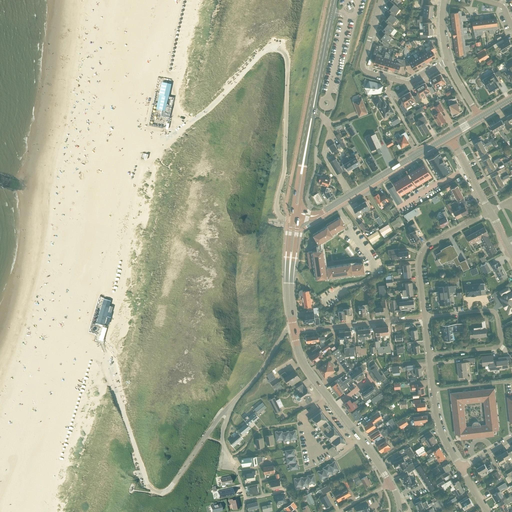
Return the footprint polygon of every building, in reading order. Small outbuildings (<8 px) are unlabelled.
[(391,8),(388,11),(388,12),(394,16),(400,9),(389,0),(388,1),(388,2),(387,2),(387,3),(387,4),(387,5),(388,5),(388,6),(391,8)] [(424,7),(423,11),(433,11),(434,8),(433,8),(433,6),(427,5),(428,2),(421,1),(421,5),(421,7),(424,7)] [(388,12),(388,11),(386,10),(385,11),(385,12),(384,12),(384,13),(384,14),(385,14),(385,15),(385,16),(388,18),(385,21),(391,26),(397,19),(394,16),(388,12)] [(432,16),(434,16),(433,11),(423,11),(423,16),(420,16),(420,20),(426,20),(426,17),(432,17),(432,16)] [(451,14),(452,20),(466,18),(466,16),(466,15),(462,16),(461,12),(461,11),(460,11),(459,11),(458,12),(458,13),(451,14)] [(469,15),(466,16),(466,18),(452,20),(452,26),(463,24),(462,21),(468,20),(468,18),(470,18),(469,15)] [(391,26),(385,21),(383,19),(382,21),(382,22),(381,22),(381,23),(382,24),(382,25),(383,25),(385,27),(382,31),(388,36),(388,35),(394,28),(391,26)] [(426,23),(426,20),(420,20),(417,20),(417,23),(420,23),(423,23),(423,29),(433,28),(433,25),(432,25),(432,22),(426,23)] [(432,33),(434,32),(433,28),(423,29),(421,29),(421,32),(420,33),(420,38),(426,38),(426,34),(433,34),(432,33)] [(385,45),(391,38),(388,35),(388,36),(382,31),(380,29),(379,30),(379,31),(379,32),(379,33),(379,34),(380,35),(382,37),(379,41),(385,45)] [(495,48),(499,46),(503,53),(511,47),(511,45),(509,40),(502,44),(500,41),(493,45),(495,48)] [(430,46),(425,49),(427,51),(432,60),(435,59),(435,57),(436,57),(433,51),(436,50),(432,43),(429,44),(430,46)] [(456,55),(456,56),(463,55),(463,56),(464,56),(465,56),(466,56),(466,55),(467,55),(467,54),(466,51),(470,50),(470,48),(455,49),(456,55)] [(382,55),(377,54),(378,51),(374,50),(372,58),(375,59),(373,65),(375,65),(375,67),(379,67),(381,57),(382,55)] [(429,61),(429,62),(432,60),(427,51),(424,53),(422,50),(421,51),(427,62),(429,61)] [(426,63),(427,62),(421,51),(419,52),(421,55),(418,57),(423,65),(426,64),(426,63)] [(486,52),(477,57),(480,62),(489,57),(486,52)] [(384,58),(381,57),(379,67),(382,68),(382,67),(384,68),(387,55),(385,55),(384,58)] [(412,56),(412,57),(414,59),(419,67),(420,66),(420,67),(423,65),(418,57),(416,58),(414,55),(412,56)] [(391,70),(392,70),(393,70),(396,61),(397,58),(392,57),(391,60),(388,70),(391,70)] [(407,66),(410,64),(414,70),(419,67),(414,59),(412,57),(408,59),(405,59),(406,66),(407,66)] [(401,63),(396,61),(393,70),(398,72),(400,65),(404,66),(406,66),(405,59),(402,60),(401,63)] [(485,83),(484,84),(486,86),(490,93),(499,87),(497,84),(496,83),(499,81),(494,73),(494,74),(488,78),(489,80),(485,83)] [(435,76),(441,85),(442,88),(450,83),(447,78),(444,79),(441,74),(439,75),(438,74),(435,76)] [(436,88),(441,85),(435,76),(432,78),(433,79),(431,80),(434,85),(431,87),(435,92),(437,91),(436,88)] [(168,79),(161,78),(157,94),(161,95),(156,118),(169,121),(173,103),(165,101),(168,89),(166,89),(168,79)] [(365,87),(367,94),(374,94),(380,93),(383,86),(375,83),(369,81),(365,87)] [(423,84),(420,85),(425,94),(430,92),(432,94),(435,92),(431,87),(429,88),(425,83),(423,84)] [(419,94),(416,96),(419,101),(422,100),(421,97),(425,94),(420,85),(417,87),(417,88),(415,89),(419,94)] [(415,101),(416,103),(419,101),(416,96),(413,97),(410,92),(408,93),(405,94),(410,103),(415,101)] [(411,106),(410,103),(405,94),(402,96),(402,97),(400,98),(403,103),(400,106),(404,113),(408,111),(407,108),(411,106)] [(391,108),(390,108),(389,106),(388,107),(385,103),(385,102),(384,102),(383,102),(382,103),(379,98),(373,102),(376,107),(377,106),(382,114),(383,114),(385,117),(388,115),(389,115),(392,113),(393,113),(393,112),(393,111),(391,108)] [(456,98),(448,100),(451,110),(450,111),(453,116),(453,117),(454,116),(463,111),(459,106),(458,106),(456,98)] [(354,102),(359,116),(367,113),(362,99),(354,102)] [(433,116),(434,116),(439,125),(446,121),(440,112),(443,110),(440,104),(434,107),(435,108),(438,113),(433,116)] [(422,124),(418,127),(423,135),(429,131),(425,124),(428,122),(424,116),(419,119),(422,124)] [(510,128),(505,121),(503,123),(501,120),(496,123),(499,129),(499,130),(500,131),(502,130),(502,131),(503,130),(502,128),(505,126),(507,130),(510,128)] [(499,129),(496,123),(490,127),(494,133),(499,130),(499,129)] [(350,126),(346,128),(351,136),(355,134),(350,126)] [(399,148),(401,147),(401,148),(409,143),(406,140),(409,138),(405,132),(400,136),(401,137),(397,140),(399,144),(397,145),(399,148)] [(338,134),(335,135),(343,148),(345,147),(338,134)] [(376,135),(368,139),(373,150),(381,147),(376,135)] [(481,141),(475,144),(478,150),(484,146),(486,146),(485,144),(484,142),(482,143),(481,141)] [(334,143),(328,147),(332,153),(335,151),(337,154),(340,152),(338,149),(334,143)] [(484,146),(478,150),(481,155),(487,152),(485,149),(487,148),(486,147),(486,146),(484,146)] [(353,156),(350,156),(348,157),(355,168),(361,164),(357,159),(360,157),(357,153),(354,154),(356,157),(354,158),(353,156)] [(439,153),(434,157),(437,161),(442,158),(439,153)] [(342,163),(343,165),(344,164),(346,167),(348,172),(355,168),(348,157),(347,156),(346,157),(342,163)] [(434,157),(428,160),(431,165),(437,161),(434,157)] [(344,164),(343,165),(341,166),(336,158),(329,162),(337,175),(343,171),(342,169),(346,167),(344,164)] [(442,158),(437,161),(440,166),(445,163),(442,158)] [(493,163),(490,158),(484,161),(487,166),(493,163)] [(372,163),(369,165),(373,171),(378,168),(374,162),(372,159),(370,160),(372,163)] [(437,161),(431,165),(434,170),(440,166),(437,161)] [(496,169),(494,165),(496,164),(495,163),(494,162),(493,163),(487,166),(490,172),(496,169)] [(424,165),(420,168),(423,174),(428,171),(424,165)] [(440,166),(434,170),(437,174),(442,171),(440,166)] [(448,167),(442,171),(445,176),(451,172),(448,167)] [(420,168),(415,171),(418,177),(423,174),(420,168)] [(415,171),(410,174),(414,180),(418,177),(415,171)] [(428,171),(423,174),(426,180),(431,177),(428,171)] [(442,171),(437,174),(440,179),(445,176),(442,171)] [(423,174),(418,177),(422,182),(426,180),(423,174)] [(504,179),(503,177),(502,176),(500,177),(499,174),(493,177),(496,183),(504,179)] [(408,175),(403,178),(407,184),(411,181),(408,175)] [(320,176),(318,184),(321,185),(325,186),(324,192),(327,198),(331,196),(329,192),(329,189),(328,188),(328,187),(330,179),(320,176)] [(418,177),(414,180),(417,185),(422,182),(418,177)] [(403,178),(399,181),(402,187),(407,184),(403,178)] [(505,185),(503,182),(505,181),(504,180),(504,179),(496,183),(499,189),(505,185)] [(399,181),(394,184),(397,190),(402,187),(399,181)] [(411,181),(407,184),(410,190),(415,187),(411,181)] [(407,184),(402,187),(405,192),(410,190),(407,184)] [(449,184),(441,189),(443,193),(451,188),(449,184)] [(453,192),(451,193),(452,194),(453,196),(461,191),(458,186),(452,189),(453,192)] [(402,187),(397,190),(401,195),(405,192),(402,187)] [(452,196),(453,199),(456,198),(458,200),(463,197),(464,197),(461,191),(453,196),(452,196)] [(318,192),(313,196),(318,204),(323,201),(318,192)] [(377,193),(373,195),(374,196),(374,197),(380,207),(388,202),(384,195),(380,197),(378,194),(377,193)] [(437,195),(431,199),(434,204),(440,200),(437,195)] [(463,197),(458,200),(460,206),(462,208),(465,206),(466,208),(468,207),(463,197)] [(365,202),(359,205),(363,212),(369,208),(365,202)] [(360,214),(363,212),(359,205),(353,209),(359,218),(362,216),(360,214)] [(466,208),(465,206),(462,208),(460,206),(458,207),(459,207),(456,209),(457,211),(454,212),(457,218),(468,212),(466,208)] [(416,208),(410,211),(413,217),(419,213),(416,208)] [(410,211),(403,215),(405,218),(406,217),(408,220),(413,217),(410,211)] [(443,217),(438,219),(439,221),(442,226),(449,223),(446,218),(449,216),(446,211),(441,213),(443,217)] [(326,268),(325,261),(323,250),(322,243),(333,236),(333,235),(346,226),(340,216),(326,225),(327,226),(313,234),(319,244),(314,247),(315,251),(312,251),(308,252),(310,268),(314,268),(316,280),(329,278),(329,279),(352,274),(353,277),(365,275),(364,263),(352,265),(351,264),(326,268)] [(397,219),(391,223),(395,230),(402,225),(401,224),(403,222),(399,216),(396,218),(397,219)] [(412,237),(409,238),(412,243),(419,238),(415,231),(418,229),(415,223),(409,226),(413,232),(410,233),(412,237)] [(388,225),(379,230),(382,235),(391,230),(388,225)] [(467,236),(471,244),(481,239),(487,249),(485,250),(488,256),(497,251),(494,246),(493,246),(488,236),(489,236),(485,227),(467,236)] [(377,232),(368,237),(371,242),(380,237),(377,232)] [(445,250),(437,254),(442,264),(447,261),(448,263),(454,260),(457,266),(460,265),(464,271),(469,268),(465,260),(460,263),(456,256),(458,255),(453,246),(451,247),(451,245),(444,249),(445,250)] [(399,252),(398,249),(388,250),(388,256),(392,256),(392,260),(409,258),(408,251),(399,252)] [(487,263),(481,266),(482,268),(484,271),(484,272),(490,269),(487,263)] [(493,269),(494,269),(501,280),(507,277),(501,265),(499,266),(497,263),(492,266),(493,269)] [(466,286),(467,295),(472,295),(475,295),(476,295),(480,294),(480,291),(485,290),(484,283),(475,284),(475,285),(466,286)] [(446,287),(438,288),(440,305),(450,304),(449,298),(448,298),(447,292),(448,291),(449,293),(455,292),(455,288),(457,288),(457,286),(455,286),(446,287)] [(508,287),(500,292),(502,297),(501,298),(503,303),(502,304),(505,309),(506,308),(509,313),(511,312),(511,311),(511,292),(511,293),(508,287)] [(413,288),(400,290),(398,290),(399,293),(403,293),(403,296),(402,296),(402,299),(409,298),(408,295),(413,295),(413,288)] [(303,298),(303,300),(304,302),(305,308),(311,307),(309,291),(303,292),(302,290),(301,290),(300,291),(299,291),(299,293),(299,294),(299,296),(303,295),(303,298)] [(414,300),(405,301),(405,299),(401,299),(401,300),(392,301),(393,312),(401,311),(400,308),(407,307),(408,310),(415,309),(414,300)] [(110,302),(102,300),(95,325),(102,327),(105,318),(109,320),(111,315),(110,315),(112,308),(108,308),(110,302)] [(384,313),(383,307),(386,307),(385,301),(381,301),(381,307),(376,308),(377,314),(384,313)] [(359,312),(358,312),(358,316),(360,315),(360,316),(366,315),(365,309),(368,309),(368,305),(363,305),(363,308),(359,309),(359,312)] [(346,319),(346,314),(350,313),(350,310),(344,310),(344,311),(339,312),(340,320),(346,319)] [(306,319),(303,319),(304,323),(309,323),(309,324),(313,323),(313,322),(315,322),(316,325),(320,324),(319,317),(315,318),(314,313),(305,315),(306,319)] [(483,336),(487,336),(485,320),(482,321),(483,327),(474,328),(474,330),(470,331),(470,330),(471,338),(477,337),(477,336),(483,335),(483,336)] [(413,324),(405,325),(405,328),(410,328),(410,330),(411,330),(412,339),(418,338),(417,329),(414,330),(413,324)] [(462,324),(443,326),(444,341),(455,340),(454,332),(458,332),(463,332),(463,330),(462,324)] [(339,335),(337,336),(337,339),(339,339),(340,339),(340,344),(344,343),(344,344),(346,344),(345,332),(339,333),(339,335)] [(378,341),(376,342),(377,349),(378,349),(378,353),(385,352),(384,346),(380,347),(380,341),(379,341),(379,340),(381,340),(381,338),(380,338),(380,335),(377,336),(378,341)] [(407,349),(411,348),(411,354),(414,353),(420,353),(419,345),(414,346),(413,343),(407,344),(407,349)] [(362,345),(356,346),(357,353),(358,353),(359,355),(367,354),(366,347),(362,348),(362,345)] [(312,362),(313,362),(314,363),(323,357),(321,355),(323,353),(328,349),(326,347),(322,350),(321,350),(320,351),(319,351),(317,353),(316,352),(309,356),(311,359),(311,360),(311,361),(312,362)] [(339,349),(332,353),(347,373),(353,369),(339,349)] [(481,356),(482,366),(490,366),(491,370),(504,369),(504,368),(508,368),(507,363),(510,363),(510,357),(499,358),(499,359),(493,360),(493,355),(481,356)] [(464,359),(464,362),(458,363),(459,377),(468,376),(466,362),(475,361),(475,357),(464,359)] [(329,361),(318,369),(325,378),(335,371),(333,368),(334,368),(329,361)] [(372,369),(370,371),(371,373),(374,376),(379,373),(377,370),(379,368),(376,364),(371,367),(372,369)] [(423,375),(422,369),(422,367),(416,368),(416,364),(409,365),(409,366),(406,366),(407,371),(410,370),(412,370),(412,376),(423,375)] [(359,370),(356,372),(360,377),(363,374),(365,373),(363,371),(365,369),(362,365),(358,368),(359,370)] [(284,378),(287,382),(289,381),(292,385),(301,379),(295,371),(288,376),(285,372),(280,375),(282,379),(284,378)] [(272,372),(267,376),(269,379),(268,380),(269,382),(276,378),(272,372)] [(348,375),(347,375),(352,381),(354,380),(356,379),(360,377),(356,372),(353,374),(352,372),(348,375)] [(379,373),(374,376),(376,380),(377,381),(380,380),(381,382),(386,378),(383,374),(381,376),(379,373)] [(335,392),(345,385),(347,383),(350,381),(348,378),(343,382),(342,380),(341,380),(340,378),(333,382),(335,385),(331,387),(335,392)] [(279,382),(274,385),(275,385),(272,386),(274,389),(276,387),(278,390),(283,388),(279,382)] [(347,383),(345,385),(335,392),(338,396),(344,392),(343,391),(349,386),(347,383)] [(296,395),(295,397),(297,399),(298,401),(300,402),(302,400),(302,401),(304,399),(307,403),(312,400),(309,395),(311,394),(309,391),(307,388),(305,389),(302,384),(296,388),(299,392),(297,394),(298,394),(296,395)] [(418,384),(412,385),(412,389),(415,389),(416,391),(417,392),(418,392),(419,394),(425,394),(424,386),(418,387),(418,384)] [(371,386),(367,389),(371,394),(374,392),(375,394),(380,391),(376,386),(374,387),(373,385),(371,386)] [(364,395),(362,396),(365,401),(369,398),(368,396),(371,394),(367,389),(364,391),(362,393),(364,395)] [(488,437),(488,435),(494,435),(493,431),(497,430),(497,426),(498,426),(498,420),(496,420),(495,413),(497,413),(496,406),(495,406),(494,399),(495,399),(495,392),(493,393),(493,389),(486,389),(486,391),(469,393),(469,391),(452,393),(452,397),(451,397),(452,404),(453,404),(454,411),(452,411),(453,417),(454,417),(455,424),(454,424),(455,431),(456,431),(456,435),(460,434),(461,438),(467,437),(467,439),(475,438),(476,437),(479,437),(480,437),(488,437)] [(382,392),(371,400),(374,404),(385,396),(382,392)] [(274,398),(269,400),(276,414),(281,411),(274,398)] [(413,400),(413,401),(414,405),(417,404),(418,410),(426,409),(425,402),(421,403),(421,399),(413,400)] [(350,400),(344,404),(350,411),(355,407),(357,406),(354,402),(352,403),(350,400)] [(254,409),(256,411),(255,413),(257,416),(267,407),(262,402),(254,409)] [(361,416),(359,413),(364,409),(362,405),(351,413),(356,420),(361,416)] [(321,409),(319,410),(308,418),(310,421),(311,419),(324,435),(325,434),(333,446),(329,450),(332,457),(339,453),(337,450),(346,443),(333,427),(332,428),(321,413),(322,411),(321,409)] [(259,418),(257,416),(255,413),(247,420),(249,422),(247,423),(249,426),(259,418)] [(376,427),(373,423),(382,417),(380,413),(373,418),(374,419),(368,423),(368,424),(365,426),(368,432),(376,427)] [(412,420),(411,421),(411,423),(412,424),(414,424),(415,425),(423,424),(423,422),(428,422),(427,415),(421,416),(420,413),(412,414),(412,418),(414,417),(414,420),(412,420)] [(392,418),(388,421),(390,426),(393,430),(397,427),(392,418)] [(407,423),(405,419),(398,423),(400,427),(407,423)] [(239,430),(241,432),(239,434),(241,436),(243,435),(251,428),(249,426),(247,423),(239,430)] [(381,429),(379,430),(379,431),(382,435),(383,437),(387,435),(393,430),(390,426),(384,430),(384,429),(383,429),(382,430),(381,429)] [(293,431),(289,432),(291,440),(297,439),(296,431),(296,429),(293,430),(293,431)] [(382,435),(379,431),(379,430),(378,429),(370,435),(374,440),(382,435)] [(276,441),(283,440),(284,440),(282,433),(283,433),(283,431),(278,432),(277,431),(275,431),(275,432),(276,441)] [(291,440),(289,432),(289,431),(287,431),(287,432),(283,433),(282,433),(284,440),(283,440),(283,442),(291,440)] [(233,442),(231,444),(233,447),(235,445),(243,439),(241,436),(239,434),(231,440),(233,442)] [(430,434),(421,439),(423,442),(426,441),(427,443),(427,444),(429,447),(437,443),(436,442),(437,441),(436,439),(435,439),(433,436),(432,437),(430,434)] [(386,442),(390,439),(387,435),(383,437),(381,439),(383,442),(377,446),(381,452),(390,447),(386,442)] [(273,436),(266,437),(267,445),(274,444),(273,436)] [(263,439),(256,440),(257,448),(264,447),(263,439)] [(422,455),(422,456),(427,453),(426,452),(424,449),(424,448),(423,446),(416,451),(418,455),(419,456),(422,455)] [(410,447),(405,450),(409,456),(410,458),(415,455),(413,453),(410,447)] [(435,447),(426,452),(427,453),(430,458),(434,456),(434,458),(437,457),(443,453),(440,448),(436,450),(435,447)] [(294,449),(285,450),(286,457),(295,456),(295,452),(295,451),(295,449),(294,449)] [(507,451),(502,454),(509,466),(510,468),(511,466),(511,465),(508,458),(510,457),(508,453),(507,451)] [(443,453),(437,457),(434,458),(435,459),(436,460),(438,459),(440,462),(446,458),(443,453)] [(504,463),(505,465),(506,467),(509,466),(502,454),(499,455),(499,454),(496,456),(497,457),(496,457),(501,465),(504,463)] [(402,470),(405,468),(408,471),(414,467),(415,467),(415,466),(412,463),(408,465),(407,463),(406,463),(402,455),(395,459),(396,461),(393,463),(394,464),(393,465),(395,468),(396,468),(397,469),(400,466),(402,470)] [(260,456),(242,459),(243,467),(262,464),(263,462),(262,457),(260,456)] [(296,456),(295,456),(286,457),(287,464),(289,464),(296,463),(296,462),(296,458),(296,456)] [(333,463),(329,465),(333,473),(339,470),(335,462),(336,462),(335,461),(333,462),(333,463)] [(298,462),(296,462),(296,463),(289,464),(290,471),(299,469),(300,469),(300,467),(299,467),(298,462)] [(443,470),(444,473),(445,473),(451,469),(450,467),(451,466),(449,464),(448,463),(443,466),(445,469),(443,470)] [(327,466),(323,468),(323,470),(324,469),(327,476),(333,473),(329,465),(329,464),(327,465),(327,466)] [(486,474),(491,471),(494,469),(491,464),(486,467),(484,464),(477,468),(480,473),(481,474),(483,472),(484,471),(486,474)] [(421,465),(420,466),(416,468),(415,469),(430,491),(435,487),(421,465)] [(274,466),(264,467),(265,474),(275,473),(274,466)] [(328,477),(327,476),(324,469),(323,470),(320,471),(319,470),(317,471),(318,472),(322,480),(328,477)] [(440,475),(442,478),(444,477),(446,480),(455,475),(454,474),(455,473),(453,471),(451,469),(445,473),(444,473),(440,475)] [(252,472),(252,473),(247,474),(248,481),(255,480),(255,474),(256,474),(255,471),(252,472)] [(307,475),(307,477),(308,477),(309,484),(316,483),(314,474),(314,475),(314,473),(312,474),(312,475),(307,475)] [(402,476),(401,477),(402,480),(406,487),(407,488),(410,487),(411,489),(418,486),(415,480),(412,482),(409,477),(407,474),(402,476)] [(357,485),(363,482),(366,487),(372,483),(369,479),(368,480),(366,476),(362,478),(360,476),(354,479),(357,485)] [(229,477),(219,479),(220,486),(231,483),(229,477)] [(301,477),(301,478),(302,487),(309,486),(309,484),(308,477),(307,477),(303,478),(303,477),(301,477)] [(294,479),(295,488),(302,487),(301,478),(296,479),(296,478),(294,478),(294,479)] [(442,478),(435,483),(437,487),(445,483),(442,478)] [(451,480),(447,482),(441,486),(444,490),(450,487),(449,486),(450,485),(452,488),(450,489),(452,492),(461,486),(460,484),(461,483),(459,481),(458,480),(453,483),(451,480)] [(280,481),(271,483),(273,489),(281,488),(280,481)] [(497,492),(492,495),(496,501),(501,498),(503,496),(501,493),(501,492),(508,488),(505,484),(505,483),(495,488),(496,489),(497,492)] [(321,489),(323,494),(332,489),(329,485),(321,489)] [(463,488),(461,486),(452,492),(453,494),(458,492),(460,495),(465,492),(464,491),(465,490),(463,488)] [(217,492),(219,498),(218,498),(218,499),(233,495),(231,489),(232,489),(232,488),(222,491),(217,492)] [(348,489),(335,496),(338,502),(351,495),(348,489)] [(309,493),(302,497),(304,500),(307,498),(310,504),(314,502),(310,494),(310,493),(309,493)] [(285,495),(275,497),(277,504),(286,502),(285,495)] [(320,498),(320,499),(322,503),(323,504),(324,504),(326,509),(332,505),(327,495),(324,497),(320,498)] [(511,501),(511,500),(511,497),(511,496),(509,497),(503,501),(504,503),(499,506),(502,511),(505,511),(509,510),(506,505),(511,501)] [(469,501),(467,497),(457,503),(460,507),(462,506),(465,510),(474,505),(470,499),(471,500),(469,501)] [(229,503),(231,503),(232,510),(239,508),(237,500),(232,501),(231,499),(229,500),(229,503)] [(439,500),(434,503),(438,511),(443,508),(439,500)] [(421,501),(415,504),(416,506),(416,507),(417,510),(418,510),(424,508),(425,510),(430,507),(427,501),(422,504),(421,501)] [(257,502),(247,504),(249,510),(259,508),(257,502)] [(294,502),(286,508),(288,511),(289,511),(297,507),(294,502)] [(213,505),(210,506),(211,511),(214,511),(221,511),(219,504),(216,504),(216,503),(212,504),(213,505)]
